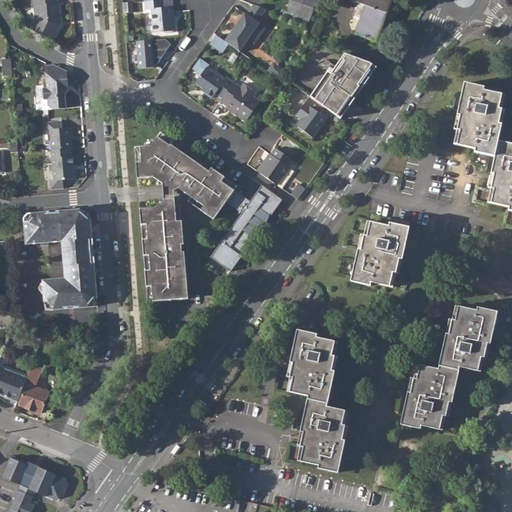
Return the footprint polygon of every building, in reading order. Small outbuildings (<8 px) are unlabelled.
[(61,21),(60,3),(58,4),(57,0),(33,0),(35,19),(31,28),(35,33),(53,42),(60,29),(57,28),(59,21),(61,21)] [(150,8),(152,32),(162,31),(167,32),(174,30),(171,6),(161,7),(160,0),(143,0),(144,9),(150,8)] [(317,0),(315,0),(302,0),(298,12),(310,17),(317,0)] [(349,0),(359,4),(360,4),(365,6),(355,34),(376,42),(392,0),(349,0)] [(122,2),(123,12),(132,11),(131,1),(122,2)] [(242,12),(222,41),(237,51),(246,39),(252,43),(263,27),(255,21),(264,8),(252,4),(245,14),(242,12)] [(298,12),(288,8),(284,16),(307,24),(310,17),(298,12)] [(165,39),(137,40),(139,68),(166,66),(165,39)] [(331,112),(341,119),(377,69),(371,64),(346,54),(331,74),(328,72),(310,98),(331,112)] [(11,67),(10,59),(1,60),(2,68),(11,67)] [(271,62),(265,71),(273,76),(279,68),(271,62)] [(45,66),(47,88),(43,88),(44,99),(41,99),(36,105),(37,111),(65,108),(63,92),(67,88),(66,72),(51,65),(45,66)] [(2,75),(12,74),(11,67),(2,68),(2,75)] [(279,68),(273,76),(279,81),(285,72),(279,68)] [(216,95),(223,99),(234,84),(227,79),(225,81),(207,69),(196,84),(203,89),(206,92),(205,94),(212,99),(216,95)] [(277,85),(283,89),(289,82),(283,78),(277,85)] [(484,88),(464,83),(457,115),(459,116),(456,131),(459,131),(456,145),(475,149),(474,153),(494,157),(498,141),(502,125),(498,124),(501,110),(499,109),(502,95),(483,91),(484,88)] [(228,107),(235,112),(234,114),(246,123),(260,102),(253,97),(255,93),(243,85),(241,88),(234,84),(223,99),(221,102),(228,107)] [(309,97),(304,104),(296,115),(301,118),(296,126),(312,138),(331,112),(310,98),(309,97)] [(50,130),(51,149),(70,148),(69,136),(71,136),(70,127),(62,128),(61,121),(46,122),(46,130),(50,130)] [(179,188),(203,206),(200,210),(213,220),(225,202),(242,213),(211,258),(213,259),(214,257),(231,269),(229,271),(231,272),(252,243),(254,238),(256,239),(259,230),(261,231),(265,223),(267,223),(270,216),(272,216),(278,208),(256,193),(250,202),(233,190),(236,187),(185,151),(182,156),(170,148),(173,143),(160,133),(151,147),(135,148),(137,180),(154,178),(162,184),(163,200),(156,207),(140,209),(147,302),(188,299),(184,251),(181,251),(181,245),(183,245),(181,220),(176,221),(174,191),(179,188)] [(511,144),(498,141),(494,157),(490,174),(493,175),(490,189),(493,190),(490,204),(509,208),(508,211),(511,211),(511,144)] [(17,142),(10,142),(10,152),(18,151),(17,142)] [(74,179),(73,156),(71,156),(70,148),(51,149),(53,179),(54,180),(62,179),(74,179)] [(272,158),(261,173),(276,184),(288,167),(287,165),(291,159),(274,148),(269,155),(272,158)] [(261,173),(272,158),(269,155),(268,154),(264,160),(265,161),(258,171),(261,173)] [(288,167),(276,184),(281,188),(293,170),(288,167)] [(50,190),(63,189),(62,179),(54,180),(53,179),(49,179),(50,190)] [(292,195),(298,200),(306,188),(300,184),(292,195)] [(256,193),(278,208),(283,201),(261,186),(256,193)] [(92,238),(90,220),(77,210),(59,212),(60,213),(45,214),(45,213),(23,214),(25,244),(40,243),(40,246),(48,245),(47,243),(62,241),(65,278),(42,280),(44,310),(98,305),(94,263),(92,263),(90,238),(92,238)] [(388,226),(370,222),(366,236),(363,236),(360,250),(357,249),(350,281),(371,286),(371,283),(389,287),(392,273),(395,273),(399,259),(402,260),(409,228),(389,223),(388,226)] [(214,257),(213,259),(229,271),(231,269),(214,257)] [(476,311),(458,307),(455,320),(451,320),(448,334),(445,334),(438,366),(458,370),(459,367),(478,371),(480,357),(483,358),(487,344),(490,344),(497,312),(477,308),(476,311)] [(0,311),(0,317),(13,323),(16,317),(0,311)] [(31,322),(16,317),(13,323),(13,325),(28,330),(31,322)] [(297,331),(289,363),(292,363),(290,378),(292,378),(289,392),(307,396),(306,399),(327,404),(334,372),(331,371),(334,357),(331,356),(334,342),(316,338),(317,335),(297,331)] [(30,371),(42,375),(44,369),(32,364),(30,371)] [(438,369),(419,365),(416,379),(413,379),(410,393),(407,392),(400,424),(420,429),(420,426),(439,430),(442,416),(445,416),(448,402),(452,403),(458,370),(438,366),(438,369)] [(0,393),(18,400),(25,382),(27,378),(28,377),(22,375),(19,384),(0,377),(0,373),(2,367),(0,366),(0,393)] [(0,373),(0,377),(19,384),(22,375),(2,367),(0,373)] [(28,383),(20,404),(41,412),(48,391),(37,386),(42,375),(30,371),(28,377),(27,378),(25,382),(28,383)] [(327,404),(306,399),(300,432),(303,433),(300,447),(303,448),(300,462),(318,465),(318,469),(337,473),(344,441),(342,440),(345,426),(342,425),(345,411),(326,407),(327,404)] [(3,477),(21,485),(36,492),(55,500),(63,497),(69,485),(66,479),(40,468),(40,467),(28,461),(28,463),(12,456),(3,477)] [(34,496),(36,492),(21,485),(19,490),(34,496)] [(33,511),(36,505),(31,503),(34,496),(19,490),(8,511),(33,511)]
